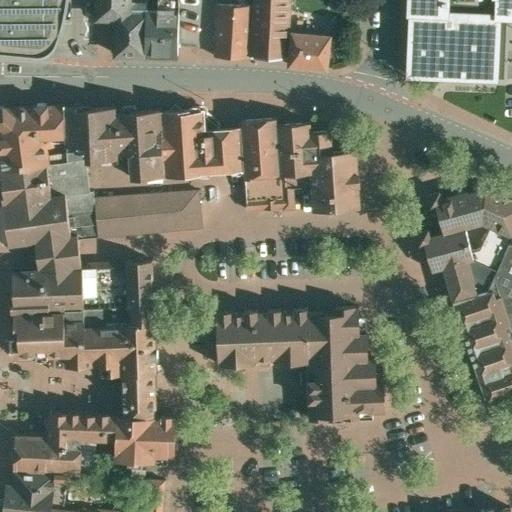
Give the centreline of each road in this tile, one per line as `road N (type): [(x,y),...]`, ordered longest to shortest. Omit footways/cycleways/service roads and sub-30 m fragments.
road 1 (residential): [(396,283),(168,297),(167,240),(388,224)]
road 2 (secondary): [(85,79),(271,80),(375,103)]
road 3 (residential): [(396,283),(471,469)]
road 4 (residential): [(471,469),(387,493),(366,428)]
road 5 (secondary): [(375,103),(511,161)]
road 6 (residential): [(187,511),(189,438),(240,435)]
road 7 (residential): [(388,224),(375,103)]
